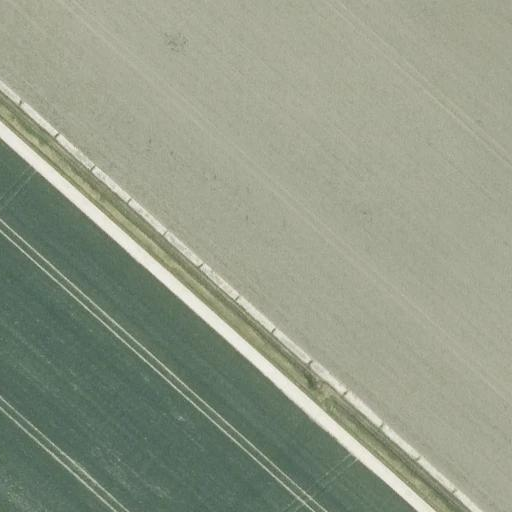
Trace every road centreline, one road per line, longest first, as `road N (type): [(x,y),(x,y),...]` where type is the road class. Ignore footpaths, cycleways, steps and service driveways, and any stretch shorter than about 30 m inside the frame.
road 1 (track): [(477,511),(0,85)]
road 2 (track): [(0,128),(426,511)]
